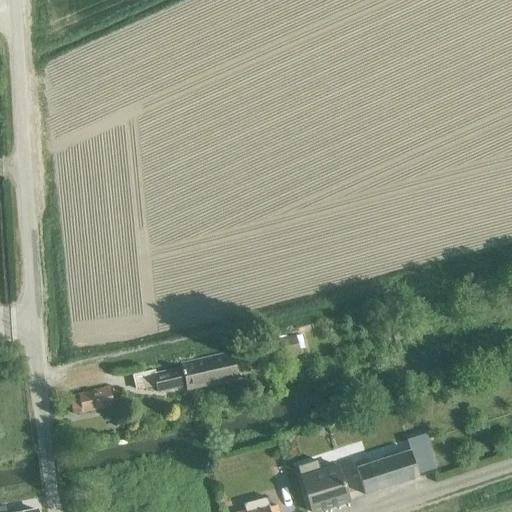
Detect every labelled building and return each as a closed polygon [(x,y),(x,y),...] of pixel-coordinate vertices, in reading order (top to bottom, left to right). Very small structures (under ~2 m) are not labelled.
[(295,335),(277,339),(280,355),(299,351),(298,349),(303,348),(300,334),(295,336),(295,335)] [(185,390),(234,379),(229,356),(180,366),(181,370),(154,376),(153,372),(131,377),(134,389),(154,385),(155,392),(184,386),(185,390)] [(72,415),(111,406),(107,387),(76,394),(77,400),(69,402),(72,415)] [(364,496),(417,479),(409,452),(355,469),(364,496)] [(310,511),(315,511),(346,502),(335,468),(320,473),(316,463),(297,469),(310,511)] [(276,511),(275,506),(267,508),(264,498),(242,505),(244,511),(242,511),(276,511)]
